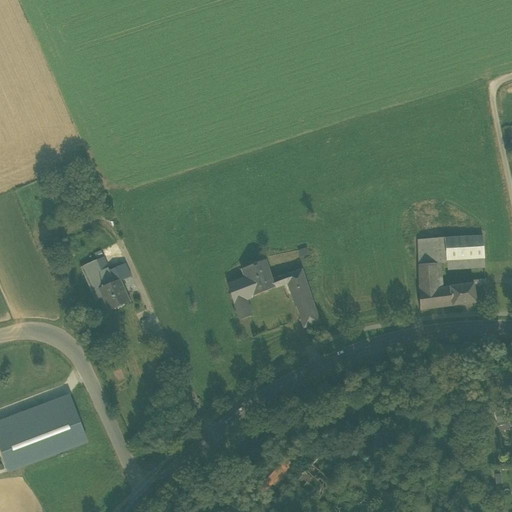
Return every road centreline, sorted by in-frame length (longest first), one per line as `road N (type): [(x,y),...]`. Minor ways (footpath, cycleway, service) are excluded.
road 1 (primary): [(147,493),(259,400),(346,353),(398,337),(511,327)]
road 2 (unclassified): [(0,338),(31,330),(58,338),(147,493)]
road 3 (track): [(511,76),(491,82),(511,198)]
